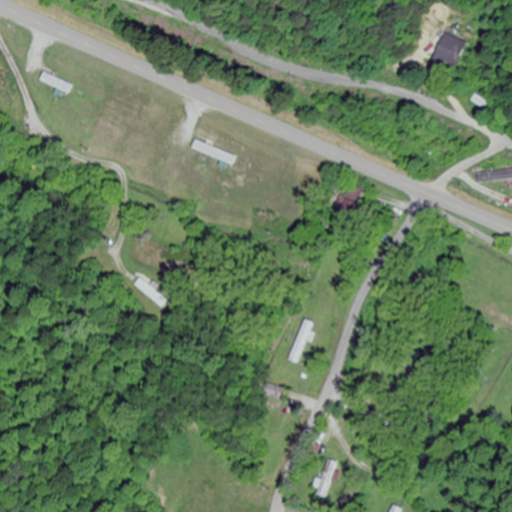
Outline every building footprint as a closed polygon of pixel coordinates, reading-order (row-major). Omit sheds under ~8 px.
[(437,59),(457,69),(469,44),(448,34),(437,59)] [(490,191),(511,184),(511,164),(485,173),(490,191)] [(365,192),(348,184),(331,218),(348,227),(365,192)] [(169,301),(142,281),(137,287),(164,308),(169,301)] [(288,361),(297,365),(315,325),(306,321),(288,361)] [(322,483),(318,482),(315,497),(328,501),(337,465),(328,462),(322,483)]
